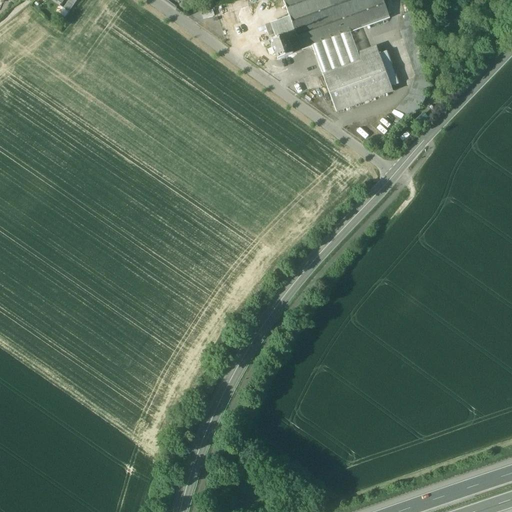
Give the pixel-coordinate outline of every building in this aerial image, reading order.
[(69,0),(68,1),(69,2),(65,9),(69,12),(77,0),(69,0)] [(383,0),(283,0),(302,51),(312,47),(350,33),(390,18),(383,0)] [(213,10),(201,14),(203,20),(214,16),(213,10)] [(414,75),(403,112),(404,113),(423,108),(431,83),(416,24),(417,21),(415,15),(407,12),(402,28),(414,75)] [(312,47),(322,75),(361,61),(350,33),(312,47)] [(286,36),(271,41),(278,60),(292,54),(286,36)] [(361,61),(322,75),(336,113),(393,92),(379,54),(361,61)]
